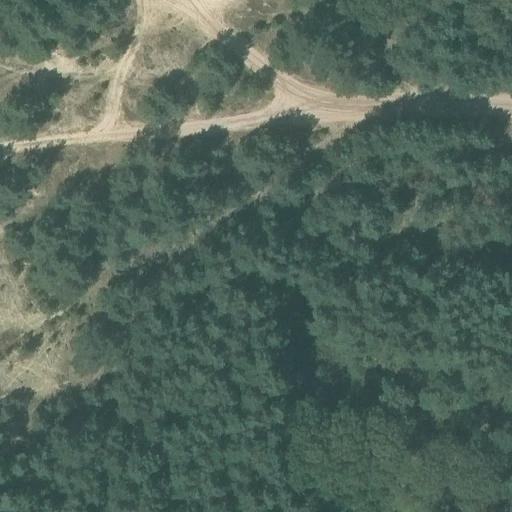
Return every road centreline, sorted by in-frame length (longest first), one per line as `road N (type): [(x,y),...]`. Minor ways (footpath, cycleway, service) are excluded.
road 1 (track): [(511,101),(363,104),(0,149)]
road 2 (track): [(363,104),(270,182),(0,349)]
road 3 (track): [(363,104),(286,80),(171,0)]
